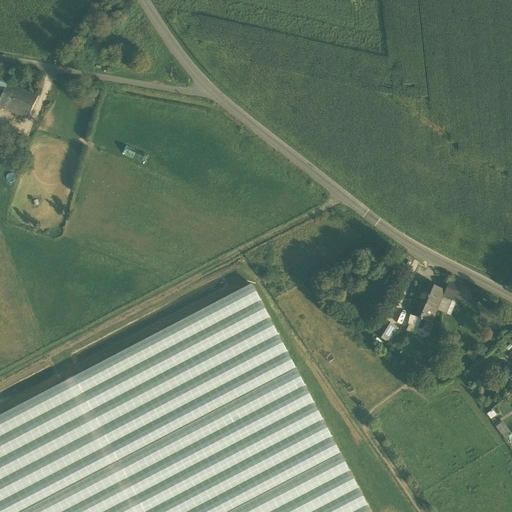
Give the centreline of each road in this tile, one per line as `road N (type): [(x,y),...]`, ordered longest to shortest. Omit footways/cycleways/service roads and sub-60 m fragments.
road 1 (residential): [(208,98),(399,238),(511,298)]
road 2 (unclassified): [(0,59),(208,98)]
